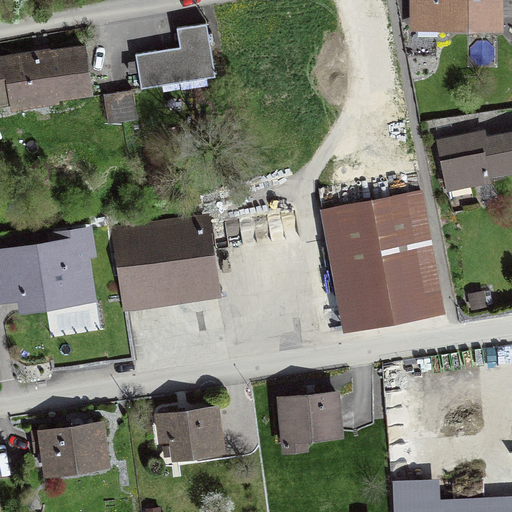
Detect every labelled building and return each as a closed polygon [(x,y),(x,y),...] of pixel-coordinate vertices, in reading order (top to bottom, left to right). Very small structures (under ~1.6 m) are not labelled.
[(438,26),(497,25),(496,0),(414,0),(415,18),(439,18),(438,26)] [(135,53),(141,87),(215,75),(206,22),(176,27),(179,46),(135,53)] [(90,90),(84,47),(45,53),(45,55),(39,56),(38,53),(0,58),(0,101),(10,100),(11,105),(57,98),(57,95),(90,90)] [(137,117),(132,89),(103,93),(108,122),(137,117)] [(488,172),(511,167),(511,132),(481,139),(480,133),(439,142),(448,186),(489,177),(488,172)] [(421,191),(416,169),(318,187),(322,209),(421,191)] [(421,191),(322,209),(344,329),(443,311),(421,191)] [(126,299),(212,286),(202,217),(115,230),(126,299)] [(55,242),(0,250),(0,296),(23,293),(25,306),(90,296),(88,294),(82,252),(90,251),(88,250),(85,230),(87,228),(53,233),(55,242)] [(48,343),(51,370),(135,358),(126,299),(98,303),(103,335),(48,343)] [(340,433),(336,391),(280,397),(285,448),(305,446),(304,436),(340,433)] [(215,407),(159,415),(162,435),(173,434),(176,454),(220,448),(215,407)] [(88,464),(106,462),(100,422),(32,432),(35,448),(44,447),(48,471),(65,468),(66,473),(89,469),(88,464)] [(422,511),(421,480),(394,482),(396,511),(422,511)] [(511,511),(511,495),(438,499),(438,511),(511,511)]
